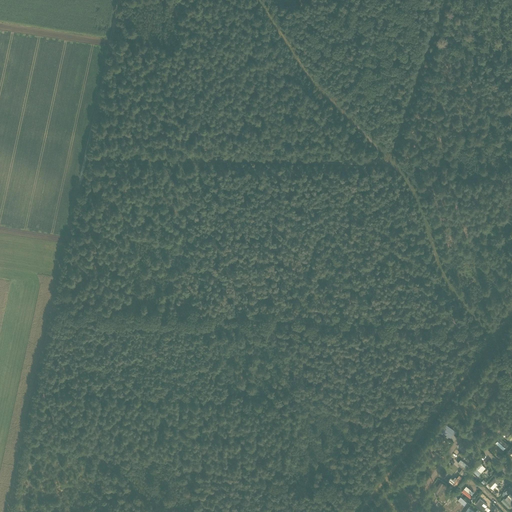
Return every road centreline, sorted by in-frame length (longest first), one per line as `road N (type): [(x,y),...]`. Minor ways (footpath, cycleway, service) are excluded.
road 1 (track): [(88,159),(10,511)]
road 2 (track): [(257,0),(310,79),(390,162),(419,208)]
road 3 (track): [(360,511),(495,343)]
road 4 (track): [(123,0),(88,159)]
road 5 (track): [(419,208),(451,293),(495,343)]
